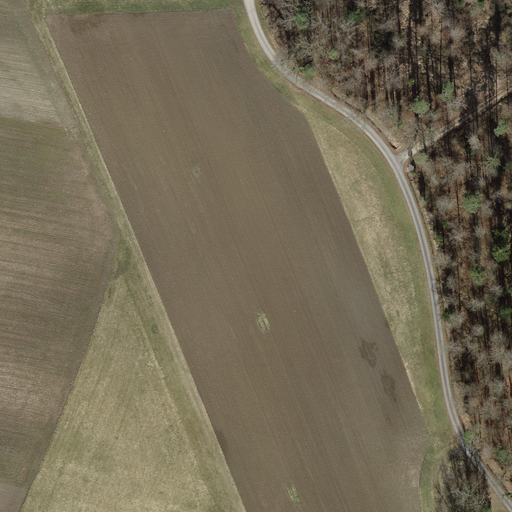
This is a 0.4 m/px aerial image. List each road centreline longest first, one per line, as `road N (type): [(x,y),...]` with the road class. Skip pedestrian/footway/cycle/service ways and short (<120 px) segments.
road 1 (track): [(511,496),(464,434),(444,375),(414,209),(384,149),(366,124),(280,65),(258,35),(248,0)]
road 2 (track): [(392,165),(511,86)]
